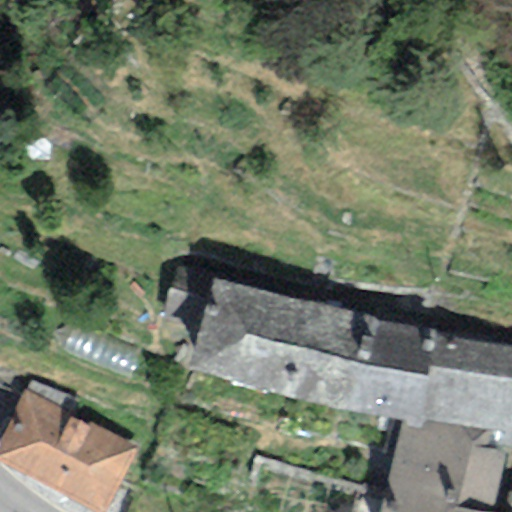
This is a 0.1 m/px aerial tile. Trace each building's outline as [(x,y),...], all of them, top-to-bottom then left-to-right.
[(197,330),(208,282),(173,271),(162,319),(197,330)] [(373,320),(208,282),(197,330),(187,373),(351,411),(373,320)] [(435,331),(373,320),(351,411),(402,420),(472,433),(511,440),(511,351),(434,337),(435,331)] [(90,420),(86,427),(24,394),(0,439),(0,462),(93,511),(105,511),(140,447),(90,420)] [(472,433),(402,420),(378,511),(469,511),(455,510),(472,433)]
